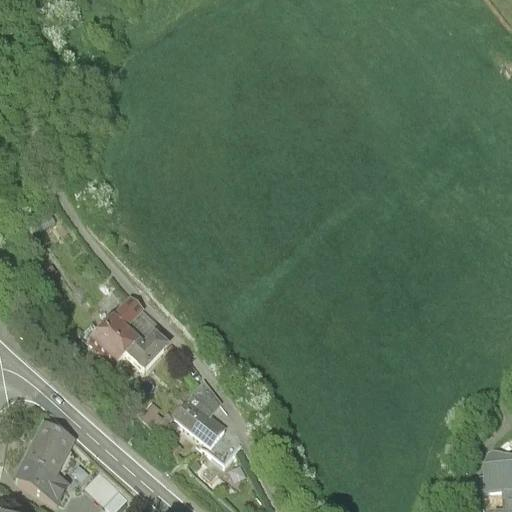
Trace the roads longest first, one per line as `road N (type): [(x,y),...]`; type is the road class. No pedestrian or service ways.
road 1 (residential): [(281,511),(237,417),(63,222),(26,137),(0,46)]
road 2 (secondary): [(0,376),(21,380),(174,511)]
